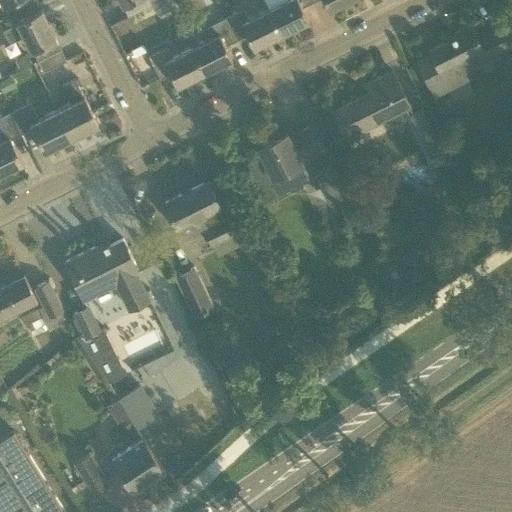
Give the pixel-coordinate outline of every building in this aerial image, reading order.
[(157,0),(152,3),(150,4),(156,15),(171,7),(167,0),(157,0)] [(280,32),(308,19),(302,6),(313,1),(312,0),(285,0),(268,9),(280,32)] [(250,18),(244,8),(226,18),(237,40),(247,34),(253,46),(280,32),(268,9),(250,18)] [(61,49),(42,9),(17,21),(17,23),(3,30),(9,42),(24,35),(31,50),(32,50),(38,61),(61,49)] [(205,70),(232,57),(226,45),(237,40),(226,18),(207,27),(212,37),(192,47),(205,70)] [(432,54),(417,61),(435,95),(469,78),(466,73),(498,55),(499,57),(511,50),(511,45),(503,28),(478,40),(470,24),(454,32),(456,35),(429,49),(432,54)] [(142,44),(132,49),(135,56),(146,51),(142,44)] [(172,58),(166,47),(149,55),(160,78),(171,72),(177,84),(205,70),(192,47),(172,58)] [(61,49),(38,61),(43,72),(66,60),(61,49)] [(410,105),(393,71),(381,78),(380,77),(366,84),(371,95),(361,101),(359,96),(333,109),(347,136),(410,105)] [(84,96),(75,78),(62,85),(71,102),(58,109),(72,137),(98,123),(84,96)] [(38,119),(29,103),(12,112),(22,133),(33,128),(44,150),(72,137),(58,109),(38,119)] [(424,105),(408,113),(417,131),(433,124),(424,105)] [(0,172),(22,161),(11,139),(22,133),(12,112),(0,117),(0,172)] [(326,150),(313,125),(289,137),(286,132),(258,146),(263,155),(249,162),(264,191),(278,183),(275,179),(304,164),(303,162),(326,150)] [(327,162),(312,169),(319,182),(334,175),(327,162)] [(224,218),(218,207),(220,206),(208,181),(165,202),(177,227),(202,215),(207,226),(205,228),(212,242),(233,232),(226,217),(224,218)] [(139,271),(123,238),(109,245),(107,240),(103,242),(106,247),(97,251),(95,246),(65,261),(84,299),(117,283),(129,307),(148,297),(136,272),(139,271)] [(194,313),(212,305),(194,266),(176,275),(194,313)] [(0,320),(37,302),(24,274),(23,275),(24,277),(0,289),(0,320)] [(43,320),(63,310),(48,280),(35,287),(44,306),(21,318),(26,327),(29,326),(34,334),(47,327),(43,320)] [(101,328),(90,303),(73,311),(76,317),(85,336),(100,329),(101,328)] [(141,383),(119,397),(129,415),(137,428),(160,414),(141,383)] [(107,404),(118,422),(129,415),(119,397),(107,404)] [(0,511),(65,511),(14,430),(0,439),(0,511)] [(133,491),(165,470),(144,437),(111,458),(133,491)] [(94,492),(109,483),(90,453),(75,463),(85,478),(89,485),(94,492)]
